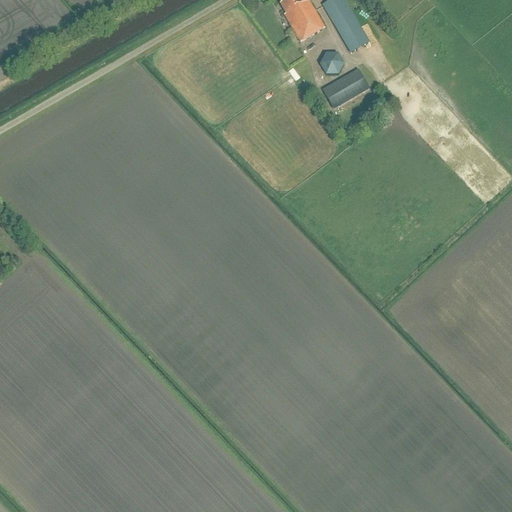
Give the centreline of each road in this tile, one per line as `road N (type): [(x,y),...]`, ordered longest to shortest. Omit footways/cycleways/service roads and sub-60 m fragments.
road 1 (unclassified): [(0,132),(228,0)]
road 2 (tertiary): [(0,74),(129,0)]
